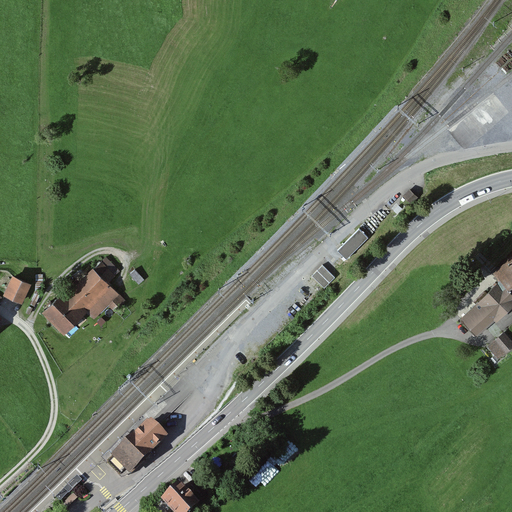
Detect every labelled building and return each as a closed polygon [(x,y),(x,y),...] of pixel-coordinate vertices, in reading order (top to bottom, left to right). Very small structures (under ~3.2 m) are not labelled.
[(338,248),(347,258),(370,237),(361,227),(338,248)] [(65,289),(40,313),(62,336),(86,312),(94,320),(118,295),(107,284),(119,271),(106,258),(94,271),(91,269),(68,292),(65,289)] [(511,259),(496,274),(502,280),(462,318),(478,335),(511,303),(511,259)] [(312,276),(324,288),(335,278),(323,265),(312,276)] [(130,273),(139,284),(145,279),(135,268),(130,273)] [(13,271),(3,293),(22,302),(32,279),(13,271)] [(511,346),(511,342),(504,333),(489,346),(499,358),(511,346)] [(148,420),(110,459),(129,478),(167,439),(148,420)] [(77,477),(56,498),(61,502),(82,481),(77,477)] [(159,506),(164,511),(194,511),(196,510),(175,490),(159,506)]
